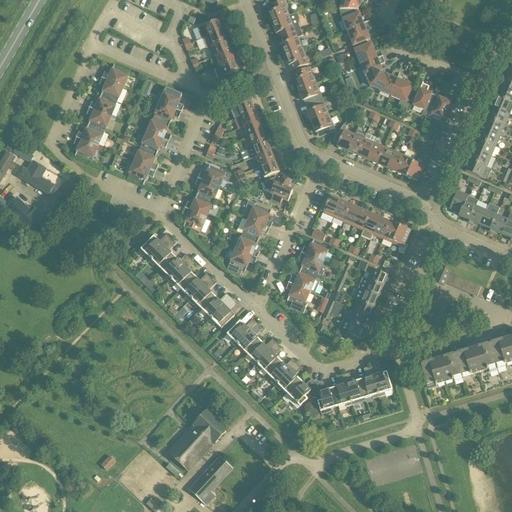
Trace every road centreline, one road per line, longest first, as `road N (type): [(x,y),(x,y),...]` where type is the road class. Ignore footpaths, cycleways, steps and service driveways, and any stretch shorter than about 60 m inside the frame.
road 1 (residential): [(160,210),(78,175),(51,145),(92,45),(209,96)]
road 2 (residential): [(393,349),(417,430),(313,469),(289,449),(239,511)]
road 3 (residential): [(257,313),(322,161)]
road 4 (residential): [(393,349),(320,373),(257,313)]
road 5 (residential): [(257,313),(160,210)]
road 6 (residential): [(481,85),(402,51),(388,15),(394,0)]
road 7 (residential): [(438,227),(395,325),(393,349)]
road 8 (residential): [(429,204),(481,85)]
road 9 (residential): [(160,210),(209,96)]
